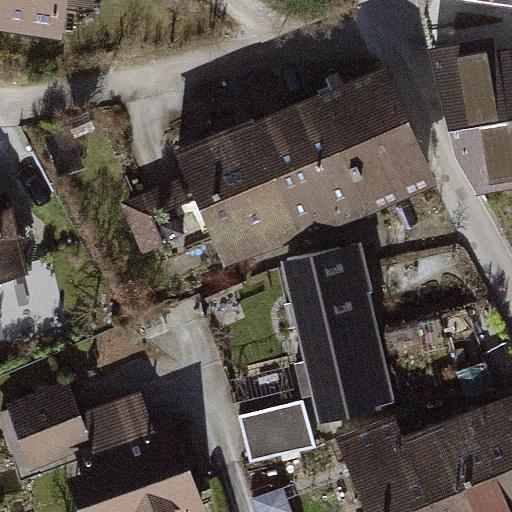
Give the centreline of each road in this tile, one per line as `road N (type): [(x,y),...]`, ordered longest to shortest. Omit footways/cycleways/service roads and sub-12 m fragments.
road 1 (track): [(0,105),(393,28)]
road 2 (residential): [(387,0),(457,193),(511,302)]
